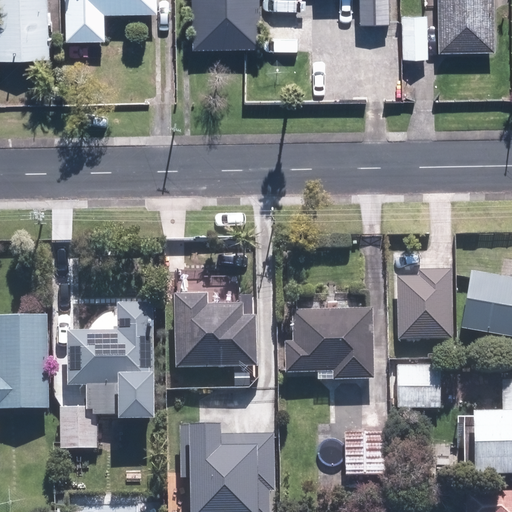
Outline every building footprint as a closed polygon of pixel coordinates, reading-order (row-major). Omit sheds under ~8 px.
[(43,0),(0,0),(0,61),(46,59),(43,0)] [(61,0),(63,42),(99,41),(99,15),(152,14),(151,0),(61,0)] [(189,0),(190,49),(254,48),(252,0),(358,0),(359,23),(383,22),(382,0),(189,0)] [(487,0),(434,0),(436,54),(489,52),(487,0)] [(425,20),(397,20),(397,61),(425,61),(425,20)] [(511,283),(465,275),(455,330),(511,340),(511,283)] [(421,280),(395,280),(397,341),(447,339),(445,276),(421,276),(421,280)] [(170,300),(171,370),(253,368),(252,318),(236,318),(236,307),(200,308),(200,299),(170,300)] [(150,423),(148,307),(113,307),(113,333),(62,334),(63,389),(79,389),(79,408),(60,409),(60,450),(93,449),(93,418),(109,418),(109,424),(150,423)] [(366,312),(288,314),(289,349),(282,349),(283,374),(328,372),(329,380),(368,379),(366,312)] [(0,410),(43,410),(42,319),(0,319),(0,410)] [(435,367),(395,368),(397,408),(437,407),(435,367)] [(511,474),(511,385),(498,386),(499,417),(466,418),(468,477),(511,474)] [(193,475),(193,511),(269,511),(269,490),(275,490),(273,433),(222,435),(222,424),(180,425),(182,475),(193,475)] [(378,435),(342,435),(342,475),(378,475),(378,435)] [(511,511),(511,494),(463,495),(463,511),(511,511)]
